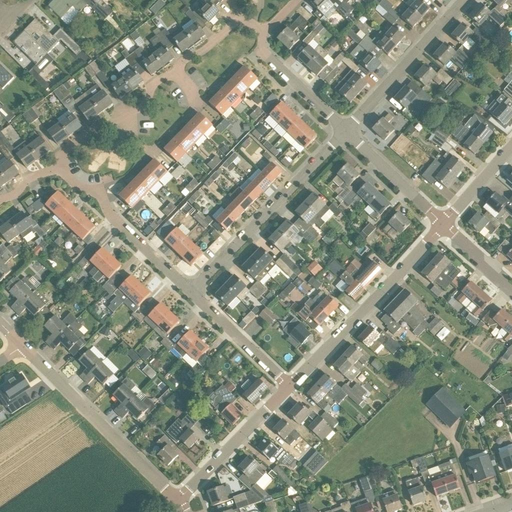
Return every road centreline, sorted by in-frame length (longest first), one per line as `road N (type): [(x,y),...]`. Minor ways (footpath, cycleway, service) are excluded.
road 1 (residential): [(290,387),(444,224)]
road 2 (residential): [(190,293),(345,132)]
road 3 (residential): [(177,500),(21,344)]
road 4 (residential): [(345,132),(463,0)]
road 5 (residential): [(177,500),(290,387)]
road 6 (residential): [(290,387),(190,293)]
road 7 (residential): [(444,224),(345,132)]
